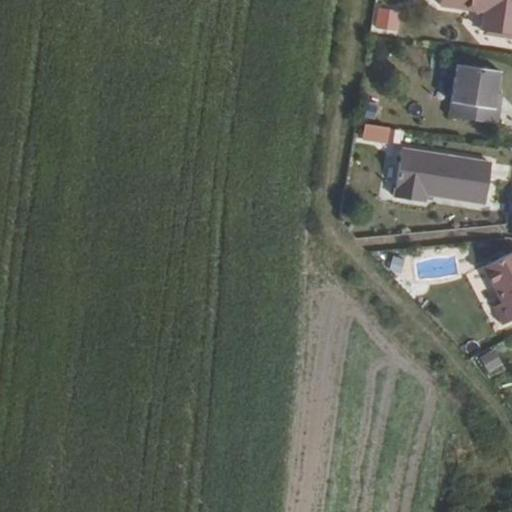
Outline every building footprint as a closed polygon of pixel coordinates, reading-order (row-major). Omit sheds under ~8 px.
[(511,34),(511,0),(440,0),(440,8),(483,15),(482,30),(511,34)] [(372,30),(397,33),(400,10),(376,7),(372,30)] [(492,109),(494,94),(498,71),(455,65),(448,118),(497,126),(499,110),(492,109)] [(501,96),(494,94),(492,109),(499,110),(501,96)] [(387,147),(391,129),(365,123),(361,141),(387,147)] [(402,151),(400,156),(394,196),(394,197),(423,203),(425,195),(484,205),(491,166),(402,151)] [(394,196),(400,156),(381,157),(374,193),(394,196)] [(511,255),(483,270),(499,303),(492,308),(501,324),(511,318),(511,255)] [(487,373),(502,365),(494,348),(478,356),(487,373)]
